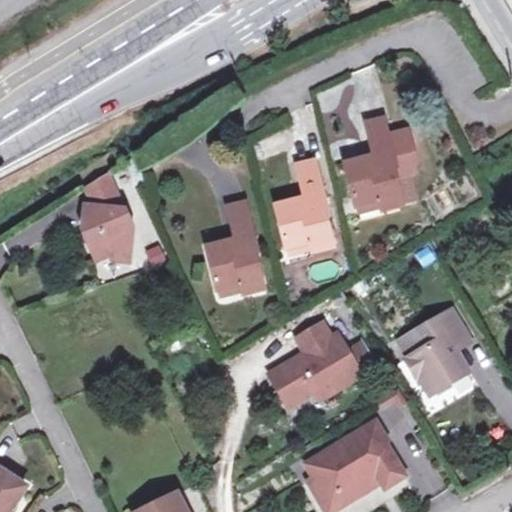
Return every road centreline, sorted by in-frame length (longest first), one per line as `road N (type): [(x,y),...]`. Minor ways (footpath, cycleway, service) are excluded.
road 1 (secondary): [(66,95),(200,42),(271,0)]
road 2 (residential): [(96,511),(0,319)]
road 3 (secondary): [(213,0),(66,95)]
